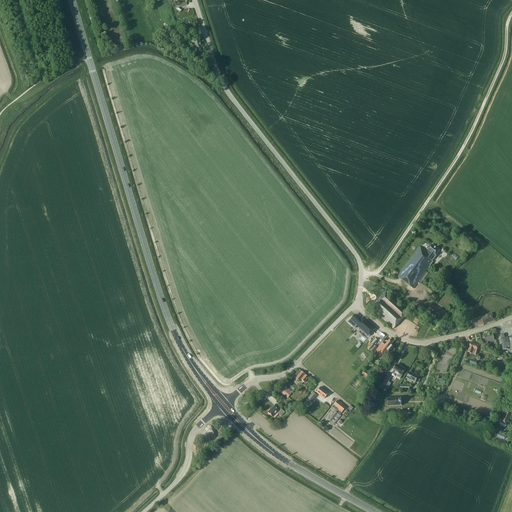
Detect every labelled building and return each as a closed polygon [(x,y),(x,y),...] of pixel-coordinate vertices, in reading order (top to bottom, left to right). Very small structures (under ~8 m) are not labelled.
[(203,49),(201,44),(199,39),(194,40),(190,41),(194,53),(197,52),(197,51),(203,49)] [(193,50),(191,50),(188,40),(184,41),(189,54),(194,53),(193,50)] [(440,251),(431,244),(427,250),(429,251),(427,253),(420,247),(397,277),(413,289),(433,262),(432,261),(440,251)] [(408,313),(386,293),(379,300),(378,300),(372,307),(375,310),(375,311),(394,329),(408,313)] [(425,313),(438,322),(440,322),(447,313),(433,303),(428,309),(423,305),(420,309),(425,313)] [(472,328),(484,325),(484,324),(491,322),(494,321),(492,313),(485,315),(486,316),(470,320),(472,328)] [(361,320),(355,315),(348,322),(355,328),(357,326),(369,337),(377,328),(363,317),(361,320)] [(504,332),(499,333),(502,351),(507,350),(506,347),(506,343),(504,332)] [(485,341),(484,341),(485,345),(488,344),(488,342),(494,340),(493,333),(484,335),(484,337),(485,341)] [(393,343),(389,340),(385,345),(382,343),(376,351),(379,353),(384,357),(388,351),(389,352),(394,347),(391,345),(393,343)] [(471,343),(469,349),(468,352),(472,353),(473,353),(475,353),(474,354),(477,355),(478,352),(480,345),(471,343)] [(462,368),(473,373),(476,367),(465,363),(462,368)] [(399,374),(402,375),(406,369),(397,364),(392,372),(398,375),(399,374)] [(299,381),(301,380),(304,383),(308,378),(305,375),(299,370),(294,377),(299,381)] [(412,381),(415,383),(419,377),(410,372),(406,380),(411,383),(412,381)] [(387,381),(396,386),(398,382),(389,377),(387,381)] [(287,385),(284,383),(278,390),(281,393),(287,398),(292,393),(286,387),(287,385)] [(316,393),(324,399),(328,393),(320,387),(316,393)] [(317,395),(313,392),(307,400),(311,403),(317,395)] [(402,406),(401,398),(387,398),(385,401),(385,404),(388,406),(402,406)] [(312,404),(307,400),(302,407),(307,411),(312,404)] [(342,405),(337,401),(332,407),(336,410),(333,413),(332,412),(329,415),(330,417),(327,420),(333,424),(340,416),(339,415),(341,413),(346,407),(342,404),(342,405)] [(278,410),(274,406),(268,412),(272,417),(277,413),(281,416),(284,412),(280,408),(278,410)] [(500,422),(506,425),(511,414),(503,411),(501,415),(503,415),(500,422)] [(497,431),(495,436),(494,439),(503,444),(505,440),(507,441),(508,439),(506,438),(507,435),(497,431)]
